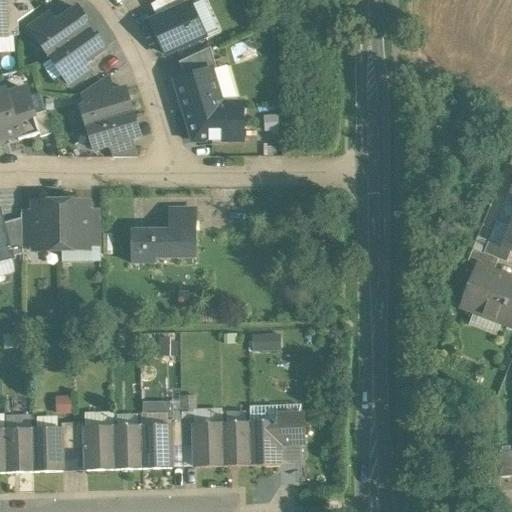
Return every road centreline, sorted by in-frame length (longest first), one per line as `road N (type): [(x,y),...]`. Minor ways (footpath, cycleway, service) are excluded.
road 1 (tertiary): [(373,511),(367,171)]
road 2 (residential): [(177,174),(142,56),(104,0)]
road 3 (residential): [(367,171),(177,174)]
road 4 (residential): [(177,174),(0,174)]
road 5 (tertiary): [(367,171),(365,0)]
